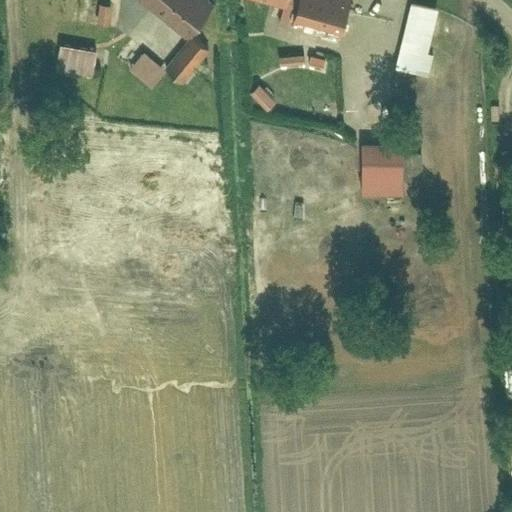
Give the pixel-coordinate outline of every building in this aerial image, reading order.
[(210,4),(204,0),(144,0),(185,34),(210,4)] [(298,0),(283,0),(283,4),(278,20),(292,24),(293,20),(298,0)] [(298,0),(293,20),(340,33),(348,0),(298,0)] [(111,22),(114,3),(101,1),(98,21),(111,22)] [(412,3),(395,66),(428,75),(433,55),(426,53),(437,9),(412,3)] [(208,50),(190,36),(166,67),(184,81),(208,50)] [(58,69),(95,72),(97,47),(60,43),(58,69)] [(129,68),(150,85),(164,69),(143,51),(129,68)] [(280,55),(281,64),(306,62),(306,53),(280,55)] [(273,101),(257,85),(249,93),(265,109),(273,101)] [(401,142),(362,141),(361,194),(401,194),(401,176),(401,150),(401,142)] [(401,150),(401,176),(421,176),(421,150),(401,150)]
